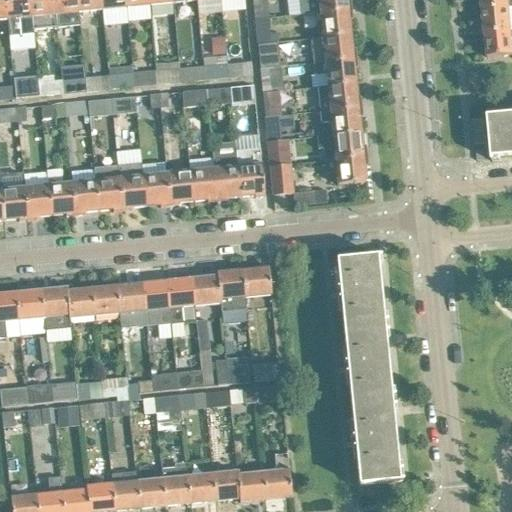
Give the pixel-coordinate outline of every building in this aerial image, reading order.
[(32,31),(29,0),(4,0),(7,20),(8,20),(9,33),(32,31)] [(57,30),(53,0),(29,0),(32,31),(33,31),(33,32),(57,30)] [(79,23),(76,0),(53,0),(57,30),(80,27),(80,23),(79,23)] [(102,11),(100,0),(76,0),(79,23),(80,23),(103,20),(102,11)] [(126,9),(124,0),(100,0),(102,11),(126,9)] [(149,6),(148,0),(124,0),(126,9),(149,6)] [(245,7),(244,0),(233,0),(234,8),(245,7)] [(268,11),(267,0),(252,0),(254,13),(255,21),(269,20),(268,11)] [(347,2),(346,0),(298,0),(300,16),(320,14),(351,11),(350,2),(347,2)] [(511,7),(511,0),(481,0),(483,10),(509,8),(511,7)] [(511,32),(509,8),(483,10),(485,34),(511,32)] [(352,21),(351,11),(320,14),(322,39),(350,36),(349,21),(352,21)] [(270,29),(269,20),(255,21),(257,46),(279,44),(278,35),(269,36),(268,30),(270,29)] [(511,56),(511,31),(511,32),(485,34),(488,58),(511,56)] [(352,51),(350,36),(322,39),(324,52),(312,54),(313,65),(356,60),(355,50),(352,51)] [(224,37),(212,38),(213,55),(225,55),(224,37)] [(279,45),(279,44),(257,46),(259,71),(280,69),(278,45),(279,45)] [(357,70),(356,60),(313,65),(315,76),(326,75),(328,88),(355,85),(354,70),(357,70)] [(181,85),(179,63),(155,66),(156,72),(157,87),(181,85)] [(205,83),(203,68),(180,70),(179,63),(181,85),(205,83)] [(251,63),(227,66),(229,80),(253,78),(251,63)] [(227,66),(203,68),(205,83),(229,80),(227,66)] [(283,92),(280,69),(259,71),(262,95),(283,92)] [(144,73),(132,74),(134,89),(146,88),(157,87),(156,72),(144,73)] [(118,76),(108,77),(110,92),(119,91),(134,89),(132,74),(118,76)] [(63,96),(61,82),(53,83),(53,77),(38,79),(38,78),(37,78),(39,99),(63,96)] [(110,92),(108,77),(85,80),(86,94),(110,92)] [(39,99),(37,78),(21,79),(22,86),(12,87),(13,100),(23,99),(39,98),(39,99)] [(86,94),(85,80),(61,82),(63,96),(86,94)] [(357,100),(355,85),(328,88),(318,89),(320,113),(361,109),(360,99),(357,100)] [(254,86),(244,87),(230,88),(232,105),(232,107),(256,104),(256,101),(254,86)] [(0,101),(13,100),(12,87),(0,88),(0,101)] [(230,88),(205,91),(207,107),(232,105),(230,88)] [(205,91),(183,93),(184,109),(207,107),(205,91)] [(280,93),(281,93),(283,93),(283,92),(262,95),(264,119),(279,118),(282,117),(280,93)] [(167,94),(158,95),(160,110),(168,109),(167,94)] [(160,110),(158,95),(150,96),(151,110),(160,110)] [(135,97),(120,99),(111,99),(112,115),(136,113),(135,97)] [(112,115),(111,99),(87,102),(89,117),(112,115)] [(89,117),(87,102),(63,104),(65,119),(89,117)] [(65,119),(63,104),(41,107),(42,119),(56,118),(56,120),(65,119)] [(26,109),(16,110),(18,124),(27,123),(26,109)] [(362,118),(361,109),(320,113),(321,124),(331,123),(333,136),(360,134),(359,119),(362,118)] [(0,125),(18,124),(16,110),(0,111),(0,125)] [(511,117),(489,119),(492,155),(493,162),(495,162),(494,157),(511,155),(511,117)] [(281,142),(279,118),(264,119),(266,144),(281,142)] [(473,121),(475,145),(485,144),(483,120),(473,121)] [(362,148),(360,134),(333,136),(318,138),(319,150),(323,149),(324,162),(366,158),(365,148),(362,148)] [(264,198),(262,178),(259,150),(236,152),(236,159),(237,168),(240,198),(254,197),(254,199),(264,198)] [(269,159),(270,168),(284,167),(283,157),(269,159)] [(367,167),(366,158),(324,162),(326,174),(336,173),(338,186),(365,183),(364,168),(367,167)] [(240,198),(237,168),(236,159),(212,162),(213,171),(216,203),(226,202),(225,200),(240,198)] [(146,208),(143,178),(141,166),(118,168),(119,180),(122,212),(131,211),(131,209),(146,208)] [(290,166),(284,167),(270,168),(273,197),(293,195),(290,166)] [(122,212),(119,180),(118,168),(94,171),(95,183),(98,212),(113,211),(113,213),(122,212)] [(75,217),(72,185),(62,186),(61,171),(47,172),(48,187),(51,217),(65,216),(66,218),(75,217)] [(216,203),(213,171),(190,173),(193,203),(207,202),(207,204),(216,203)] [(193,203),(190,173),(166,175),(169,208),(178,207),(178,204),(193,203)] [(169,208),(166,175),(143,178),(146,208),(160,206),(160,209),(169,208)] [(98,212),(95,183),(72,185),(75,217),(84,216),(84,214),(98,212)] [(51,217),(48,187),(25,190),(28,222),(37,221),(37,219),(51,217)] [(28,222),(25,190),(1,192),(4,222),(18,220),(18,223),(28,222)] [(379,257),(337,262),(344,337),(382,333),(375,259),(379,259),(379,257)] [(271,297),(268,269),(242,271),(245,299),(271,297)] [(245,299),(242,271),(217,274),(217,278),(219,302),(220,302),(221,305),(221,313),(246,311),(245,299)] [(219,302),(217,278),(192,280),(195,308),(221,305),(220,302),(219,302)] [(195,308),(192,280),(166,283),(169,310),(170,325),(170,326),(183,325),(182,309),(195,308)] [(169,310),(166,283),(142,285),(146,327),(170,325),(169,310)] [(146,327),(142,285),(117,288),(120,315),(121,330),(146,327)] [(120,315),(117,288),(92,290),(94,318),(120,315)] [(70,320),(67,293),(67,289),(40,291),(43,320),(44,332),(71,330),(70,320)] [(94,318),(92,290),(67,293),(70,320),(94,318)] [(43,320),(40,291),(16,294),(19,322),(43,320)] [(19,322),(16,294),(0,295),(0,339),(7,339),(5,323),(19,322)] [(196,323),(201,371),(203,389),(214,388),(210,352),(207,321),(196,323)] [(382,333),(344,337),(352,412),(390,408),(382,333)] [(227,380),(226,368),(226,361),(216,362),(219,388),(230,387),(230,380),(227,380)] [(247,366),(226,368),(227,380),(230,380),(230,387),(249,385),(247,366)] [(278,366),(267,367),(253,369),(254,383),(279,381),(278,366)] [(3,392),(11,391),(9,370),(0,371),(3,392)] [(203,389),(201,371),(176,374),(176,378),(175,378),(176,385),(179,385),(180,392),(203,389)] [(126,397),(124,374),(101,376),(102,383),(103,399),(117,398),(118,404),(128,403),(129,402),(129,397),(126,397)] [(154,395),(152,376),(137,378),(137,379),(127,380),(126,374),(124,374),(126,397),(129,397),(129,402),(141,401),(140,396),(154,395)] [(176,385),(175,378),(176,378),(176,374),(152,376),(154,395),(180,392),(179,385),(176,385)] [(103,399),(102,383),(76,385),(76,387),(74,387),(75,393),(78,393),(79,400),(76,400),(77,402),(103,399)] [(79,400),(78,393),(75,393),(74,387),(76,387),(76,385),(76,384),(50,386),(52,405),(77,402),(76,400),(79,400)] [(52,405),(50,386),(26,389),(26,391),(28,407),(52,405)] [(281,387),(254,389),(255,398),(258,397),(258,403),(282,401),(281,387)] [(255,398),(254,389),(245,390),(246,404),(258,403),(258,397),(255,398)] [(28,407),(26,391),(15,392),(16,400),(3,401),(4,410),(28,407)] [(229,392),(203,394),(204,402),(206,401),(207,409),(206,409),(206,411),(231,408),(229,392)] [(207,409),(206,401),(204,402),(203,394),(193,395),(195,412),(206,411),(206,409),(207,409)] [(179,397),(165,399),(153,400),(154,408),(157,408),(158,414),(166,413),(167,419),(181,417),(179,397)] [(154,408),(153,400),(144,401),(145,415),(158,414),(157,408),(154,408)] [(130,418),(128,403),(118,404),(102,405),(103,413),(107,413),(108,420),(130,418)] [(108,420),(107,413),(103,413),(102,405),(79,408),(80,423),(108,420)] [(64,408),(52,410),(52,417),(55,417),(56,424),(66,423),(64,408)] [(390,408),(352,412),(359,487),(401,482),(401,481),(397,481),(390,408)] [(56,424),(55,417),(52,417),(52,410),(27,412),(29,429),(44,428),(44,425),(56,424)] [(13,413),(2,415),(4,429),(14,428),(13,413)] [(291,499),(287,455),(274,457),(275,472),(263,473),(265,501),(291,499)] [(190,505),(187,478),(186,468),(161,470),(162,481),(164,507),(190,505)] [(118,511),(139,510),(136,483),(135,473),(110,475),(111,486),(113,511),(118,511)] [(239,500),(237,476),(238,476),(238,473),(212,476),(215,502),(239,500)] [(265,501),(263,473),(238,476),(237,476),(239,500),(240,504),(265,501)] [(215,502),(212,476),(187,478),(190,505),(215,502)] [(63,511),(62,493),(61,478),(48,479),(35,481),(36,496),(37,511),(63,511)] [(164,507),(162,481),(136,483),(139,510),(164,507)] [(113,511),(111,486),(87,488),(87,491),(89,511),(113,511)] [(89,511),(87,491),(62,493),(63,511),(89,511)] [(37,511),(36,496),(10,498),(11,511),(37,511)]
